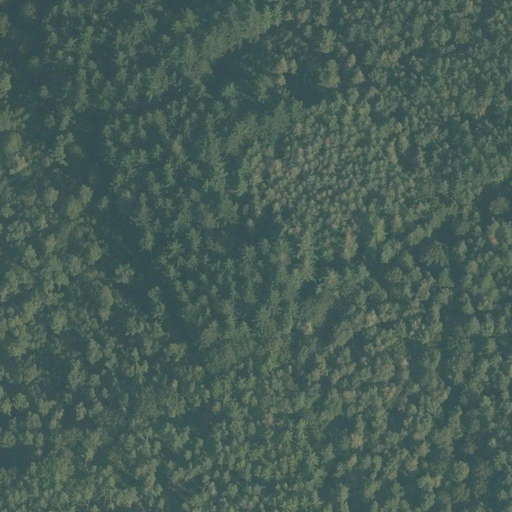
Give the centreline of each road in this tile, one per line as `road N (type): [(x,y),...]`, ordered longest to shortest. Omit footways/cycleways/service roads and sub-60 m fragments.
road 1 (track): [(9,0),(211,393)]
road 2 (track): [(511,233),(211,393)]
road 3 (track): [(211,393),(0,499)]
